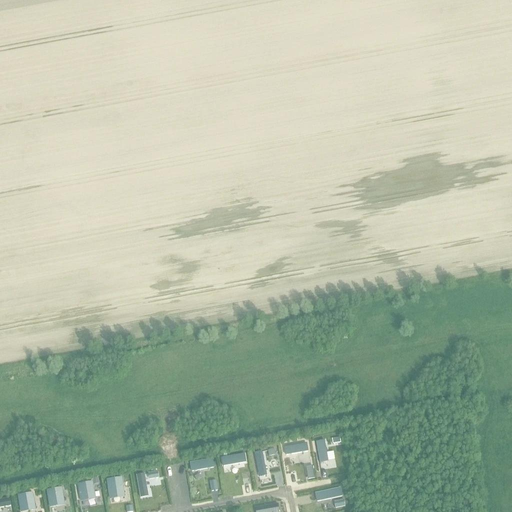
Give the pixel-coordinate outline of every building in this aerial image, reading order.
[(328,459),(325,439),(316,440),(320,461),(328,459)] [(308,450),(306,441),(284,445),(286,453),(308,450)] [(266,474),(262,450),(254,451),(259,475),(266,474)] [(246,461),(244,452),(222,456),(223,465),(246,461)] [(213,457),(190,461),(191,470),(214,466),(213,457)] [(148,495),(144,472),(136,474),(140,497),(148,495)] [(124,495),(122,476),(107,478),(109,497),(124,495)] [(95,497),(92,480),(78,482),(81,499),(95,497)] [(65,504),(62,486),(47,488),(50,506),(65,504)] [(340,488),(315,494),(317,502),(342,497),(340,488)] [(36,508),(33,491),(18,494),(21,511),(36,508)] [(0,506),(10,505),(9,496),(0,497),(0,506)] [(343,500),(334,502),(335,509),(344,506),(343,500)] [(274,511),(279,511),(278,502),(255,506),(256,511),(274,511)]
